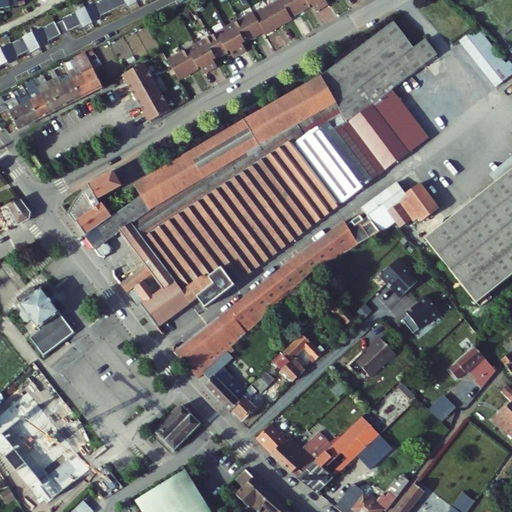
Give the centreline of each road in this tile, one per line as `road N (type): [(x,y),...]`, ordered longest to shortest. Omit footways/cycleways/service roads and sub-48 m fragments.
road 1 (residential): [(392,0),(37,199)]
road 2 (tertiary): [(317,511),(157,355),(54,222)]
